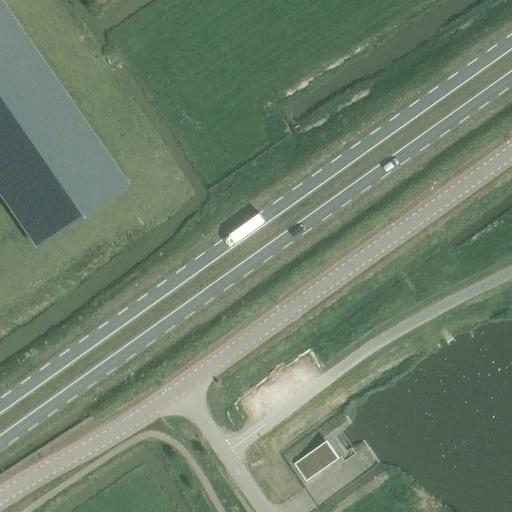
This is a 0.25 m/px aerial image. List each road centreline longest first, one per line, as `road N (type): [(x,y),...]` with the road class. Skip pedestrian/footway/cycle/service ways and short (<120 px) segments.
road 1 (primary): [(0,444),(511,79)]
road 2 (primary): [(511,44),(0,408)]
road 3 (unclassified): [(511,153),(183,388),(0,498)]
road 4 (unknown): [(221,511),(184,446),(163,433),(138,438),(25,511)]
